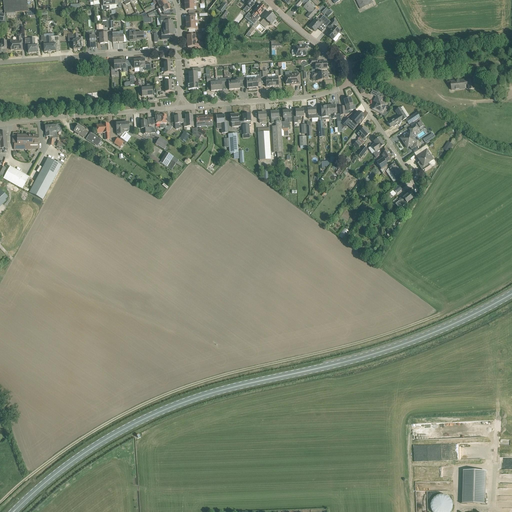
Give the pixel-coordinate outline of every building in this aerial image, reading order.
[(32,0),(3,0),(3,1),(4,9),(5,14),(6,14),(15,13),(28,12),(28,1),(32,1),(32,0)] [(108,0),(109,9),(110,9),(116,9),(115,6),(118,5),(118,3),(117,0),(108,0)] [(157,9),(168,4),(165,0),(163,0),(158,3),(159,6),(156,7),(157,9)] [(245,0),(247,1),(245,4),(247,5),(243,10),(246,13),(250,8),(256,1),(255,0),(245,0)] [(313,15),(320,8),(310,0),(304,7),(309,13),(306,16),(310,19),(313,15)] [(356,0),(360,9),(369,5),(373,3),(371,0),(356,0)] [(224,3),(218,10),(222,13),(227,6),(224,3)] [(164,12),(170,10),(169,7),(170,6),(169,4),(168,4),(157,9),(161,16),(165,16),(164,12)] [(260,16),(262,13),(266,9),(260,4),(257,8),(255,11),(249,17),(251,19),(249,21),(254,25),(260,18),(258,16),(259,15),(260,16)] [(228,13),(225,11),(219,17),(222,20),(228,13)] [(270,25),(276,18),(269,12),(264,19),(260,23),(260,24),(265,28),(269,24),(270,25)] [(189,18),(186,18),(186,24),(194,23),(197,23),(197,21),(197,14),(189,15),(189,18)] [(323,23),(327,26),(330,22),(323,17),(320,20),(317,18),(309,27),(314,31),(317,28),(318,29),(323,23)] [(161,29),(174,28),(174,25),(173,25),(172,21),(170,22),(169,18),(160,18),(161,24),(164,24),(164,29),(161,29)] [(337,21),(334,19),(327,27),(330,29),(337,21)] [(334,26),(338,22),(337,21),(330,29),(331,30),(326,34),(332,40),(333,40),(335,42),(336,42),(338,39),(338,38),(336,36),(340,32),(334,26)] [(161,34),(162,35),(162,40),(171,40),(170,36),(173,35),(173,31),(174,31),(174,28),(161,29),(162,34),(161,34)] [(143,33),(135,33),(135,31),(130,31),(130,33),(129,34),(130,42),(135,42),(135,41),(144,40),(143,33)] [(235,41),(238,36),(234,32),(230,37),(235,41)] [(83,38),(78,38),(78,34),(73,34),(73,35),(72,35),(71,35),(68,35),(68,36),(68,42),(73,41),(73,50),(84,49),(83,38)] [(96,48),(96,43),(95,36),(90,36),(89,34),(86,34),(86,40),(89,41),(90,49),(93,48),(93,49),(94,49),(94,48),(96,48)] [(107,43),(107,38),(107,34),(99,34),(100,44),(107,43)] [(124,42),(123,37),(123,35),(112,35),(113,43),(124,42)] [(17,51),(22,50),(21,41),(21,36),(17,36),(17,41),(10,41),(11,50),(17,50),(17,51)] [(59,36),(46,37),(46,36),(41,36),(42,42),(44,42),(44,44),(44,52),(56,51),(56,44),(60,44),(59,36)] [(38,52),(38,47),(37,45),(35,45),(35,38),(29,39),(25,39),(25,47),(28,47),(28,53),(38,52)] [(200,50),(200,46),(199,46),(199,44),(196,44),(196,42),(187,43),(188,47),(195,47),(195,50),(200,50)] [(307,45),(294,46),(294,50),(293,50),(292,51),(292,56),(296,56),(306,56),(306,49),(307,49),(307,45)] [(134,69),(140,68),(139,59),(133,60),(134,67),(130,67),(131,70),(134,70),(134,69)] [(149,70),(149,63),(145,63),(144,59),(139,59),(140,68),(145,68),(145,70),(149,70)] [(316,70),(322,69),(327,69),(326,62),(318,62),(318,59),(309,60),(310,65),(315,64),(316,70)] [(116,61),(116,60),(113,60),(114,66),(111,67),(111,73),(118,73),(117,70),(120,70),(119,61),(116,61)] [(197,73),(200,72),(200,68),(192,69),(193,73),(189,73),(189,78),(197,78),(197,73)] [(278,86),(278,81),(278,77),(283,76),(282,70),(275,71),(276,74),(271,75),(272,79),(272,87),(278,86)] [(268,77),(268,75),(267,71),(260,72),(260,76),(261,78),(265,77),(266,87),(272,87),(272,79),(270,79),(268,77)] [(300,74),(291,74),(291,72),(285,73),(286,84),(293,84),(293,85),(301,84),(300,74)] [(327,72),(312,73),(312,77),(315,77),(315,81),(323,81),(323,80),(328,79),(327,72)] [(210,76),(206,76),(206,78),(207,81),(207,87),(210,87),(211,91),(216,91),(216,82),(216,80),(210,80),(210,76)] [(246,77),(242,78),(243,84),(246,84),(247,89),(252,88),(251,76),(246,77)] [(257,76),(251,76),(252,88),(258,88),(258,83),(261,83),(261,78),(260,76),(257,76)] [(225,79),(225,85),(228,85),(229,90),(234,90),(234,81),(231,81),(231,78),(228,79),(225,79)] [(237,81),(234,81),(234,90),(240,89),(240,84),(243,84),(242,78),(236,78),(237,81)] [(216,80),(216,82),(216,91),(222,91),(222,86),(225,85),(225,79),(218,79),(216,80)] [(469,84),(469,89),(474,89),(473,80),(468,81),(464,81),(464,80),(451,82),(452,90),(465,89),(465,85),(469,84)] [(198,89),(198,84),(189,84),(188,84),(188,90),(192,90),(193,93),(197,92),(197,90),(198,89)] [(382,99),(381,98),(377,96),(374,102),(377,104),(375,107),(374,106),(373,108),(373,110),(378,113),(379,112),(382,113),(384,109),(386,105),(381,102),(382,99)] [(344,107),(340,107),(341,116),(346,115),(349,114),(348,111),(352,110),(351,107),(353,106),(353,105),(350,98),(344,100),(345,105),(346,108),(344,108),(344,107)] [(328,106),(321,107),(321,115),(322,115),(322,120),(329,120),(329,115),(328,106)] [(397,125),(396,124),(402,121),(407,118),(400,108),(395,111),(399,116),(388,123),(391,128),(394,126),(394,127),(397,125)] [(316,114),(315,109),(307,109),(308,115),(309,119),(318,118),(318,114),(316,114)] [(290,111),(289,110),(287,110),(286,111),(282,111),(283,118),(284,118),(285,122),(281,122),(281,126),(282,136),(284,136),(284,132),(288,132),(288,128),(290,128),(289,123),(291,123),(290,111)] [(303,110),(295,110),(296,117),(294,117),(294,123),(298,123),(298,121),(301,121),(301,117),(304,117),(303,110)] [(279,118),(279,117),(278,112),(270,112),(271,117),(271,118),(271,124),(275,123),(276,127),(272,127),(274,153),(277,152),(277,159),(282,159),(282,152),(283,152),(282,136),(281,126),(281,122),(281,121),(279,122),(278,118),(279,118)] [(361,114),(358,112),(351,120),(353,122),(351,124),(356,127),(358,125),(357,125),(364,117),(363,116),(364,115),(362,113),(361,114)] [(266,119),(266,118),(266,113),(258,113),(258,118),(258,119),(259,119),(259,123),(263,123),(266,123),(266,119)] [(409,125),(419,118),(417,113),(406,120),(409,125)] [(250,121),(250,119),(250,114),(243,115),(244,120),(244,122),(245,125),(242,126),(242,135),(249,134),(249,125),(248,125),(248,122),(250,121)] [(170,123),(170,122),(169,117),(166,117),(166,115),(162,116),(162,120),(163,120),(163,124),(164,124),(170,123)] [(192,115),(186,116),(186,120),(183,120),(184,127),(193,126),(192,115)] [(221,115),(216,115),(217,128),(221,127),(222,133),(228,133),(227,122),(225,122),(224,116),(221,116),(221,115)] [(239,122),(239,120),(238,115),(230,116),(231,123),(232,127),(235,127),(240,126),(240,122),(239,122)] [(164,125),(164,124),(163,124),(163,120),(162,120),(162,116),(155,116),(156,118),(152,119),(152,125),(160,124),(160,128),(163,129),(164,128),(163,128),(164,125)] [(183,120),(181,120),(181,116),(174,117),(175,124),(175,129),(176,129),(179,129),(179,128),(181,128),(181,127),(181,123),(183,123),(183,120)] [(204,116),(196,117),(196,122),(196,123),(197,127),(200,127),(206,127),(206,122),(208,122),(213,122),(213,121),(213,116),(204,116)] [(350,121),(346,118),(341,124),(345,127),(350,121)] [(148,128),(148,126),(147,121),(140,122),(140,129),(143,129),(143,134),(148,134),(151,133),(155,133),(155,130),(153,128),(151,128),(148,128)] [(117,124),(116,124),(117,130),(117,135),(121,138),(125,133),(128,132),(129,131),(129,123),(127,123),(127,122),(125,122),(125,123),(120,123),(117,123),(117,124)] [(57,132),(61,132),(61,124),(56,125),(45,126),(46,133),(47,137),(50,136),(50,139),(54,139),(54,138),(57,138),(57,132)] [(109,124),(97,125),(97,134),(104,133),(105,140),(110,140),(109,133),(110,133),(109,124)] [(411,132),(401,139),(407,148),(409,147),(411,150),(417,146),(415,143),(417,141),(412,134),(419,129),(416,124),(409,129),(411,132)] [(85,129),(82,128),(78,125),(74,131),(78,134),(81,136),(81,135),(84,138),(88,132),(85,130),(85,129)] [(200,138),(201,136),(202,135),(201,134),(197,132),(197,129),(197,128),(192,129),(193,136),(204,143),(205,140),(200,138)] [(365,138),(366,137),(370,133),(364,128),(357,134),(364,142),(367,139),(365,138)] [(186,142),(186,141),(190,135),(184,132),(180,138),(180,139),(186,142)] [(258,132),(259,160),(271,159),(269,132),(258,132)] [(90,133),(87,137),(94,142),(99,145),(102,140),(90,133)] [(228,134),(229,154),(233,154),(234,158),(239,158),(237,134),(228,134)] [(14,149),(24,149),(24,144),(27,144),(27,140),(22,140),(22,135),(13,135),(13,144),(14,144),(14,149)] [(39,149),(38,144),(38,135),(22,135),(22,140),(27,140),(27,144),(24,144),(24,149),(30,149),(39,149)] [(120,147),(123,143),(125,144),(127,142),(120,138),(119,139),(118,138),(114,144),(120,147)] [(382,148),(381,147),(384,145),(380,138),(374,142),(375,143),(371,146),(375,152),(373,153),(376,158),(383,149),(382,148)] [(167,144),(160,140),(159,139),(155,145),(164,150),(167,144)] [(443,149),(448,153),(456,141),(453,139),(450,143),(448,142),(443,149)] [(358,140),(353,145),(357,149),(362,144),(358,140)] [(356,155),(361,158),(367,149),(363,146),(356,155)] [(420,162),(424,168),(429,165),(430,164),(431,165),(432,165),(433,165),(434,165),(435,164),(435,163),(435,162),(434,160),(427,149),(416,157),(420,162)] [(390,156),(386,150),(382,155),(384,157),(376,162),(381,169),(380,170),(383,174),(388,167),(387,166),(385,163),(390,160),(391,160),(391,159),(391,158),(391,157),(391,156),(390,156)] [(161,160),(160,163),(163,165),(172,170),(176,163),(171,161),(174,157),(166,152),(161,160)] [(48,159),(29,193),(42,200),(61,166),(48,159)] [(396,180),(399,178),(403,175),(400,171),(399,172),(394,164),(388,168),(389,169),(386,172),(391,179),(394,177),(396,180)] [(22,189),(29,177),(10,167),(3,179),(22,189)] [(397,194),(407,185),(404,182),(394,190),(397,194)] [(404,206),(410,200),(414,197),(409,192),(406,195),(405,194),(398,200),(401,202),(399,203),(402,206),(403,205),(404,206)] [(487,472),(464,471),(463,504),(486,505),(487,472)] [(432,495),(430,511),(450,511),(451,496),(432,495)]
